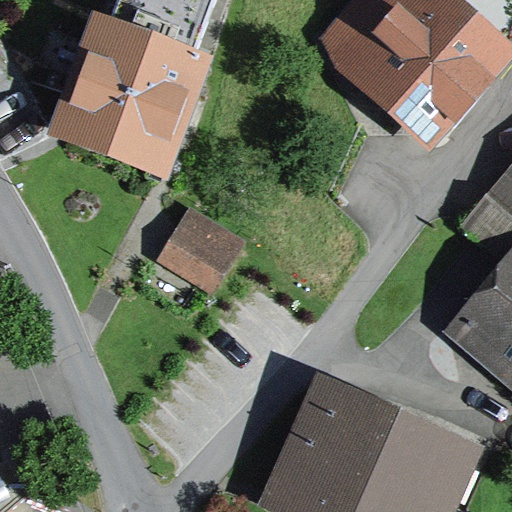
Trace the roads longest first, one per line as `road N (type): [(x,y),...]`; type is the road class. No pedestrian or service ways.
road 1 (residential): [(511,92),(288,375),(156,511)]
road 2 (residential): [(0,209),(139,511)]
